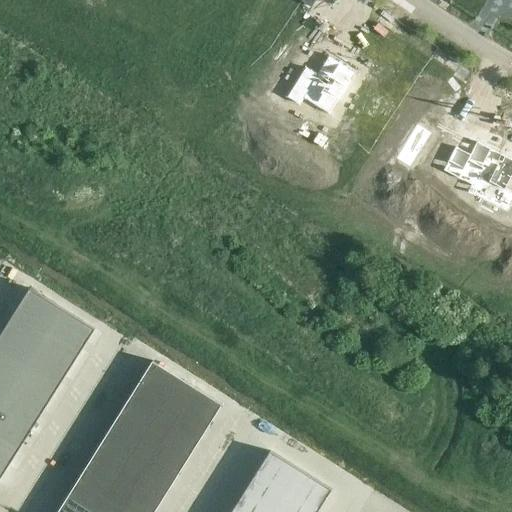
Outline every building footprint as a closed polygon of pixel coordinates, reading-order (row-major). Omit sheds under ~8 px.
[(225,38),(249,0),(172,0),(172,1),(170,0),(153,0),(145,12),(168,27),(180,9),(225,38)] [(292,77),(257,128),(322,172),(374,94),(351,79),(333,106),(292,77)] [(511,173),(444,129),(409,181),(482,232),(511,188),(511,173)] [(511,238),(511,207),(499,232),(511,238)] [(30,289),(0,336),(0,480),(95,330),(30,289)] [(153,362),(58,511),(155,511),(222,405),(153,362)] [(270,451),(232,511),(318,511),(332,490),(270,451)]
